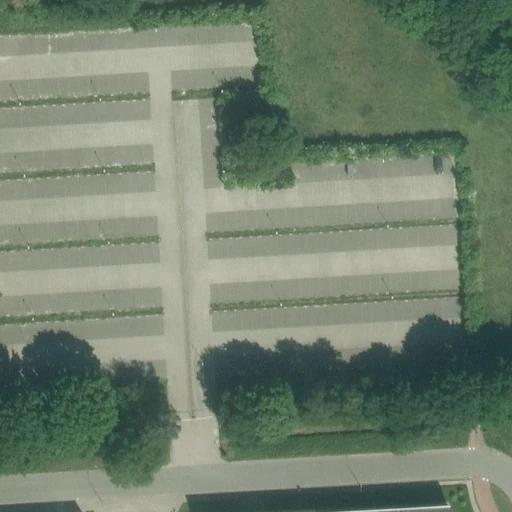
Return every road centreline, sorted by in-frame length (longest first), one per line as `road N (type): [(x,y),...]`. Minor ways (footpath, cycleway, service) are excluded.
road 1 (track): [(0,432),(471,416),(511,395)]
road 2 (unclassified): [(198,484),(472,465),(511,486)]
road 3 (unclassified): [(0,494),(198,484)]
